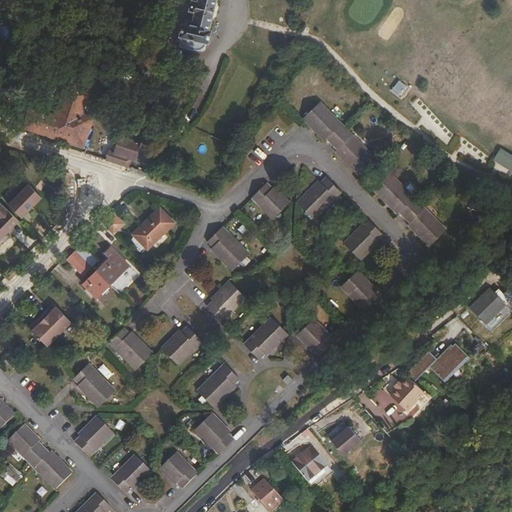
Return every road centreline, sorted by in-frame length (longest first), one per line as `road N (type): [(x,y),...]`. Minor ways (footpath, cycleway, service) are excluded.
road 1 (residential): [(309,373),(373,313),(415,254),(302,139),(221,213)]
road 2 (residential): [(426,335),(238,470),(197,511)]
road 3 (residential): [(114,177),(0,309)]
road 4 (residential): [(0,385),(91,469)]
road 5 (residential): [(265,370),(177,283)]
road 6 (unclassified): [(114,177),(0,137)]
